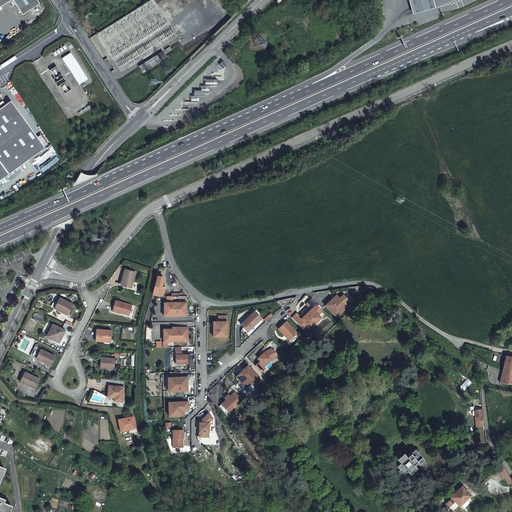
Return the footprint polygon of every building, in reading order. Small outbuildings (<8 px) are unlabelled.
[(12,0),(22,15),(39,4),(36,0),(0,0),(0,6),(10,0),(12,0)] [(407,0),(412,14),(435,8),(432,0),(407,0)] [(162,51),(138,66),(143,73),(167,58),(162,51)] [(69,53),(61,59),(79,85),(87,79),(69,53)] [(64,94),(71,89),(55,66),(48,70),(64,94)] [(10,101),(0,108),(0,178),(44,147),(10,101)] [(125,270),(122,278),(124,279),(122,286),(131,289),(136,273),(125,270)] [(164,277),(157,276),(155,285),(154,286),(154,287),(154,289),(153,294),(152,295),(159,296),(162,296),(162,293),(161,289),(163,289),(163,287),(161,287),(164,277)] [(327,309),(338,299),(335,296),(324,306),(327,309)] [(327,309),(335,318),(350,304),(342,296),(338,299),(327,309)] [(296,322),(302,328),(306,325),(309,328),(320,317),(318,314),(321,311),(310,298),(305,303),(310,309),(301,317),(296,311),(291,316),(296,322)] [(52,310),(60,313),(60,312),(66,315),(71,306),(57,299),(52,310)] [(112,312),(120,315),(120,313),(129,315),(131,306),(114,302),(112,312)] [(167,313),(167,302),(164,302),(164,316),(187,316),(187,313),(167,313)] [(187,302),(167,302),(167,313),(187,313),(187,302)] [(241,324),(247,330),(250,328),(250,329),(262,318),(255,311),(241,324)] [(266,322),(273,315),(270,313),(263,319),(266,322)] [(219,321),(217,321),(217,336),(228,336),(228,315),(219,315),(219,321)] [(63,328),(68,330),(71,323),(66,320),(63,328)] [(287,321),(279,328),(285,335),(286,334),(292,339),(299,333),(287,321)] [(62,332),(50,326),(44,338),(56,344),(62,332)] [(188,329),(169,329),(169,342),(188,341),(188,329)] [(95,342),(103,343),(103,341),(110,342),(111,332),(95,331),(95,342)] [(264,352),(258,358),(260,360),(266,366),(272,360),(279,356),(276,350),(272,348),(268,350),(267,352),(265,353),(264,352)] [(52,358),(37,351),(33,360),(48,367),(52,358)] [(182,355),(176,355),(176,364),(188,364),(188,355),(182,355)] [(511,357),(508,356),(506,356),(500,384),(507,385),(511,384),(511,357)] [(114,359),(100,358),(99,368),(113,369),(114,359)] [(266,366),(260,360),(256,364),(263,371),(267,368),(266,366)] [(247,365),(235,375),(245,386),(249,383),(251,386),(259,379),(247,365)] [(17,384),(25,388),(26,387),(33,390),(38,382),(22,374),(17,384)] [(171,377),(171,391),(181,390),(181,385),(187,385),(187,376),(171,377)] [(123,387),(108,386),(107,398),(114,398),(114,401),(122,402),(123,387)] [(233,390),(220,402),(228,411),(245,396),(241,391),(237,394),(233,390)] [(172,402),(172,416),(182,415),(182,410),(188,409),(188,401),(172,402)] [(226,413),(228,411),(220,402),(218,404),(226,413)] [(476,427),(484,427),(483,416),(482,410),(474,411),(476,427)] [(209,422),(214,418),(209,413),(202,419),(202,422),(200,422),(199,437),(205,437),(205,432),(209,432),(209,428),(211,427),(211,424),(209,422)] [(120,431),(129,429),(129,428),(135,426),(133,416),(118,419),(120,431)] [(183,440),(183,430),(171,431),(172,449),(181,449),(181,440),(182,440),(183,440)] [(405,471),(408,474),(415,468),(412,465),(415,462),(420,468),(422,468),(423,468),(425,466),(425,465),(425,463),(420,458),(421,457),(419,455),(420,454),(420,453),(419,452),(419,451),(418,451),(417,451),(416,452),(413,449),(405,457),(402,454),(395,460),(398,463),(394,467),(397,470),(395,471),(397,473),(399,472),(401,475),(405,471)] [(511,482),(504,470),(500,473),(508,485),(511,482)] [(441,511),(452,511),(470,496),(461,487),(450,497),(451,498),(445,504),(447,506),(441,511)] [(0,511),(8,511),(11,506),(2,502),(3,499),(0,498),(0,511)]
